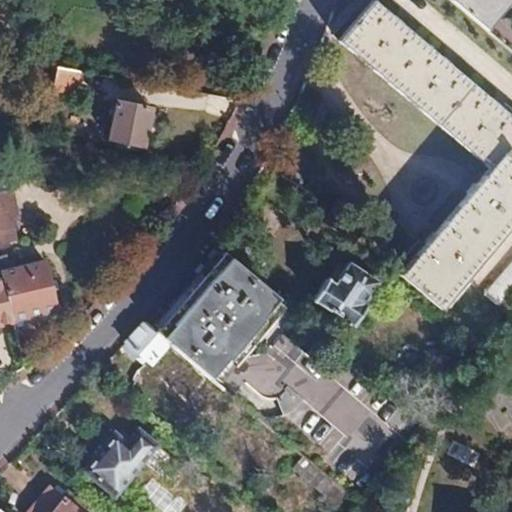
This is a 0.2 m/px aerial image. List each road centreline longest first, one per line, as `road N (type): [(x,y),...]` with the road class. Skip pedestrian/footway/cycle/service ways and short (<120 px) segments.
road 1 (residential): [(0,435),(183,249),(243,157),(309,0)]
road 2 (unknown): [(389,0),(511,103)]
